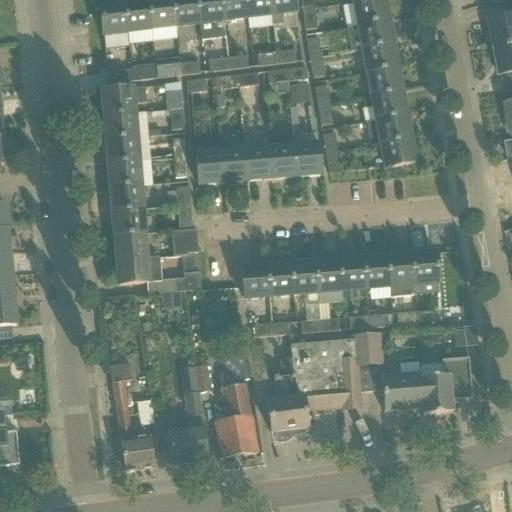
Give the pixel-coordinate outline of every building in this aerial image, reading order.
[(162,0),(147,2),(151,32),(174,29),(170,0),(162,0)] [(170,0),(174,29),(199,26),(195,0),(170,0)] [(220,0),(195,0),(199,26),(201,43),(224,41),(222,23),(223,23),(220,0)] [(220,0),(223,23),(247,20),(244,0),(220,0)] [(244,0),(247,20),(271,18),(268,0),(244,0)] [(268,0),(271,18),(272,27),(282,26),(281,17),(295,15),(293,0),(268,0)] [(300,0),(302,14),(314,12),(312,0),(300,0)] [(358,27),(358,28),(387,22),(382,0),(375,0),(353,4),(358,27)] [(147,2),(124,5),(127,34),(129,48),(152,45),(151,32),(147,2)] [(124,5),(99,7),(103,37),(105,52),(129,49),(129,48),(127,34),(124,5)] [(302,14),(304,32),(317,31),(314,12),(302,14)] [(511,18),(490,23),(495,49),(511,46),(511,18)] [(345,30),(351,54),(363,52),(392,46),(387,22),(358,28),(358,27),(345,30)] [(306,42),(309,62),(321,59),(318,40),(306,42)] [(363,52),(367,75),(396,70),(392,46),(363,52)] [(511,46),(495,49),(500,77),(511,75),(511,46)] [(276,55),(274,55),(275,61),(278,61),(279,66),(296,64),(295,52),(276,55)] [(257,57),(259,69),(279,66),(278,61),(275,61),(274,55),(276,55),(257,57)] [(228,61),(226,61),(227,67),(230,67),(231,73),(248,71),(247,58),(228,61)] [(309,62),(312,81),(324,79),(321,59),(309,62)] [(209,63),(211,75),(231,73),(230,67),(227,67),(226,61),(209,63)] [(179,66),(178,66),(179,73),(182,72),(182,79),(201,76),(199,64),(199,63),(181,66),(179,66)] [(179,66),(155,69),(157,81),(158,81),(162,81),(182,79),(182,72),(179,73),(178,66),(179,66)] [(133,78),(134,83),(152,81),(151,70),(130,72),(131,78),(133,78)] [(286,72),(287,84),(306,81),(305,70),(286,72)] [(367,75),(372,99),(401,94),(396,70),(367,75)] [(120,73),(108,75),(108,76),(110,86),(134,83),(133,78),(131,78),(130,72),(120,73)] [(286,72),(267,74),(268,86),(276,85),(287,84),(286,72)] [(240,78),(240,90),(259,88),(258,76),(240,78)] [(212,82),(214,111),(224,110),(222,92),(240,90),(240,78),(219,80),(219,81),(212,82)] [(187,84),(188,96),(207,94),(206,82),(187,84)] [(170,113),(177,113),(176,110),(182,110),(181,85),(165,87),(167,113),(170,113)] [(307,85),(288,88),(289,96),(290,106),(309,104),(307,85)] [(314,90),(317,109),(329,107),(326,88),(314,90)] [(102,93),(104,117),(137,114),(135,106),(145,105),(144,90),(102,93)] [(401,94),(372,99),(372,100),(363,101),(365,111),(374,109),(376,123),(405,117),(401,94)] [(317,109),(321,128),(333,126),(329,107),(317,109)] [(170,113),(172,132),(184,131),(181,112),(183,112),(182,110),(176,110),(177,113),(170,113)] [(104,117),(106,142),(138,140),(137,116),(137,114),(104,117)] [(405,117),(376,123),(381,146),(410,141),(405,117)] [(325,156),(326,157),(337,155),(334,135),(322,137),(325,156)] [(292,137),(268,139),(269,150),(271,181),(295,179),(293,148),(292,137)] [(106,142),(108,166),(140,164),(138,140),(106,142)] [(174,161),(174,163),(180,162),(180,160),(186,159),(184,140),(172,142),(173,161),(174,161)] [(381,146),(385,171),(414,165),(410,141),(381,146)] [(293,148),(295,179),(320,177),(318,146),(293,148)] [(245,151),(247,182),(271,181),(269,150),(245,151)] [(221,153),(223,184),(247,182),(245,151),(244,152),(221,153)] [(196,155),(198,186),(223,184),(221,153),(196,155)] [(326,157),(328,175),(341,173),(338,155),(337,155),(326,157)] [(173,161),(175,180),(187,179),(186,159),(180,160),(180,162),(174,163),(174,161),(173,161)] [(108,166),(110,191),(142,188),(140,164),(108,166)] [(110,191),(112,215),(144,212),(142,188),(110,191)] [(188,189),(176,190),(177,211),(184,211),(183,208),(189,207),(188,189)] [(177,211),(179,233),(192,232),(189,207),(183,208),(184,211),(177,211)] [(112,215),(114,238),(146,236),(144,212),(112,215)] [(0,254),(8,254),(5,229),(0,229),(0,254)] [(171,234),(173,258),(187,257),(187,255),(197,254),(195,232),(192,232),(171,234)] [(114,238),(116,262),(148,260),(146,236),(114,238)] [(0,254),(0,279),(10,278),(8,254),(0,254)] [(146,286),(147,298),(167,296),(201,293),(200,289),(199,274),(195,275),(193,255),(197,255),(197,254),(187,255),(187,257),(173,258),(173,259),(180,258),(183,280),(162,284),(159,259),(148,261),(148,260),(116,262),(118,288),(146,286)] [(435,255),(411,257),(413,285),(438,283),(435,255)] [(390,300),(415,297),(413,285),(411,257),(387,259),(389,289),(390,300)] [(365,291),(389,289),(387,259),(363,261),(365,291)] [(339,263),(341,293),(365,291),(363,261),(339,263)] [(315,265),(317,294),(341,293),(339,263),(315,265)] [(293,296),(317,294),(315,265),(290,267),(293,296)] [(266,269),(269,298),(293,296),(290,267),(266,269)] [(241,271),(244,300),(269,298),(266,269),(241,271)] [(0,279),(0,303),(13,302),(10,278),(0,279)] [(179,295),(161,297),(163,313),(181,312),(179,295)] [(0,328),(15,327),(13,302),(0,303),(0,328)] [(418,320),(419,326),(436,325),(435,313),(414,314),(414,320),(418,320)] [(396,316),(397,328),(419,326),(418,320),(414,320),(414,314),(396,316)] [(367,318),(368,330),(388,329),(387,317),(367,318)] [(348,320),(349,332),(368,330),(367,318),(348,320)] [(319,322),(320,334),(339,333),(338,321),(319,322)] [(300,324),(301,336),(320,334),(319,322),(300,324)] [(271,326),(272,338),(291,337),(290,324),(271,326)] [(252,328),(253,340),(272,338),(271,326),(252,328)] [(453,332),(455,348),(474,345),(472,329),(453,332)] [(382,393),(383,414),(421,411),(422,411),(420,380),(419,375),(415,375),(415,376),(405,377),(404,376),(400,376),(400,377),(382,378),(381,368),(384,367),(380,336),(366,337),(370,394),(382,393)] [(342,408),(342,412),(360,410),(358,395),(370,394),(366,337),(349,338),(349,342),(313,345),(319,411),(342,408)] [(273,434),(275,441),(289,436),(289,435),(304,433),(303,431),(306,431),(304,412),(319,411),(313,345),(289,348),(294,378),(278,380),(278,378),(276,368),(272,368),(273,381),(276,403),(267,403),(270,434),(273,434)] [(250,382),(251,385),(267,382),(261,348),(245,350),(250,382)] [(215,425),(221,460),(257,455),(245,383),(250,382),(245,350),(243,350),(244,353),(219,358),(223,374),(220,375),(221,381),(220,381),(222,389),(227,423),(215,425)] [(443,379),(420,380),(422,411),(421,411),(422,417),(452,415),(451,406),(451,402),(459,401),(471,401),(468,360),(448,362),(441,363),(442,367),(443,379)] [(195,369),(199,395),(211,393),(207,367),(195,369)] [(112,386),(124,474),(153,470),(148,438),(131,441),(124,384),(112,386)] [(199,395),(185,397),(189,430),(167,433),(172,467),(208,462),(204,437),(199,395)] [(0,467),(18,467),(16,434),(5,435),(3,412),(0,411),(0,467)]
